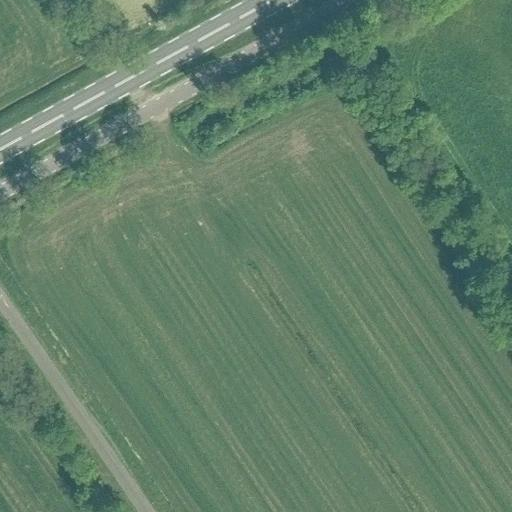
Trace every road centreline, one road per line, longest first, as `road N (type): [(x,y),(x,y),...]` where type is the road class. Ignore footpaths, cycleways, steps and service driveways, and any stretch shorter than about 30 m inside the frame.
road 1 (unclassified): [(0,192),(350,0)]
road 2 (primary): [(270,0),(0,148)]
road 3 (unclassified): [(145,511),(0,297)]
